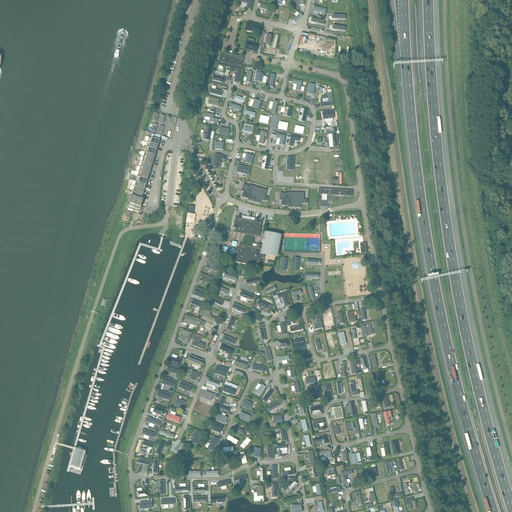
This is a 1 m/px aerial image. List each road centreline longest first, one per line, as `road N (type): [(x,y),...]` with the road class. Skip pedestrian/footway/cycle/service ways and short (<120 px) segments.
road 1 (motorway): [(402,0),(429,255),(492,511)]
road 2 (motorway): [(511,508),(450,255),(428,0)]
road 3 (unclassified): [(93,311),(123,230),(163,224),(177,137)]
road 4 (unclassified): [(177,137),(212,0)]
